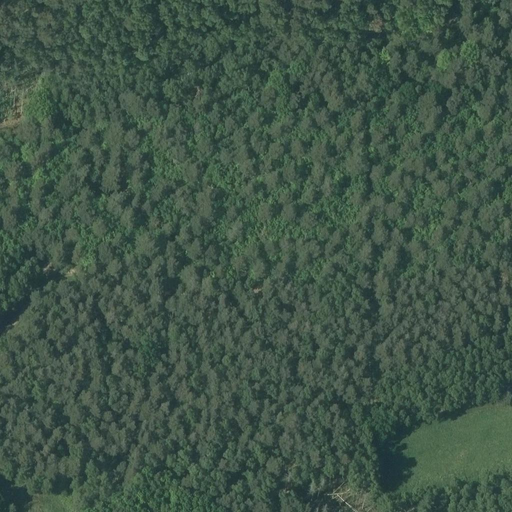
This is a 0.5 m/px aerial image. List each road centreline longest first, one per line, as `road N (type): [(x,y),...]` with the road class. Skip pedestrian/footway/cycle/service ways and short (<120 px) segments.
road 1 (track): [(511,279),(208,297),(66,271)]
road 2 (track): [(98,511),(117,487),(144,363),(170,293)]
